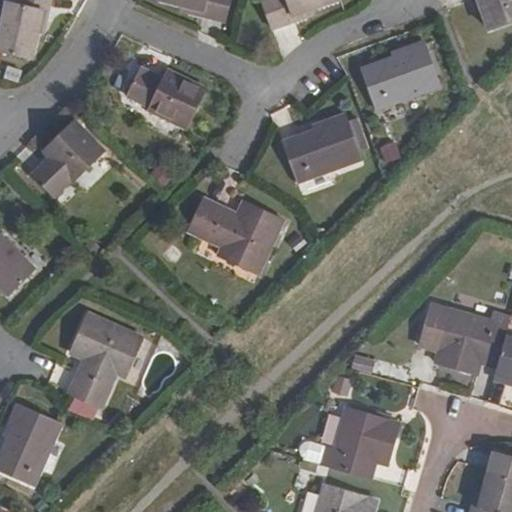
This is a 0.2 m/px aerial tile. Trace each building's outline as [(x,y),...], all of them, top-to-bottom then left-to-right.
[(2,27),(0,35),(0,51),(30,59),(43,10),(47,11),(49,0),(18,0),(18,3),(7,1),(2,27)] [(166,0),(204,10),(203,14),(225,20),(229,0),(166,0)] [(260,0),(270,27),(294,19),(292,14),(333,0),(260,0)] [(511,0),(467,0),(469,3),(477,0),(488,29),(511,20),(511,0)] [(405,51),(360,68),(373,108),(437,85),(422,42),(404,48),(405,51)] [(203,88),(166,71),(161,82),(153,78),(155,75),(139,68),(127,97),(149,107),(147,110),(185,127),(203,88)] [(359,157),(343,114),(326,120),(327,125),(281,141),(295,181),(359,157)] [(104,152),(73,120),(43,150),(52,160),(46,165),(43,162),(31,174),(53,196),(71,179),(73,181),(104,152)] [(394,142),(378,147),(382,163),(398,159),(394,142)] [(158,162),(149,177),(165,186),(174,170),(158,162)] [(226,218),(229,211),(201,200),(187,231),(222,247),(217,257),(256,274),(280,219),(242,202),(237,214),(234,221),(226,218)] [(237,214),(229,211),(226,218),(234,221),(237,214)] [(0,286),(8,295),(33,270),(0,234),(0,286)] [(500,364),(509,329),(511,321),(511,312),(499,309),(495,323),(454,312),(455,306),(440,301),(426,342),(444,348),(440,359),(473,369),(478,357),(485,359),(500,364)] [(125,377),(143,339),(86,315),(70,352),(84,358),(90,361),(85,369),(81,367),(68,394),(100,407),(115,373),(125,377)] [(511,329),(509,329),(500,364),(498,373),(511,376),(511,329)] [(156,345),(143,339),(125,377),(122,384),(137,389),(156,345)] [(353,355),(350,370),(370,373),(373,358),(353,355)] [(478,357),(473,369),(481,371),(485,359),(478,357)] [(90,361),(84,358),(81,367),(85,369),(90,361)] [(390,364),(389,378),(408,381),(410,367),(390,364)] [(60,422),(18,404),(10,421),(14,422),(0,453),(0,470),(33,485),(60,422)] [(323,449),(319,465),(369,479),(375,460),(376,454),(386,458),(395,423),(343,408),(330,451),(323,449)] [(300,442),(295,458),(319,465),(323,449),(300,442)] [(511,511),(511,457),(495,453),(483,493),(479,493),(473,511),(511,511)] [(376,454),(375,460),(384,463),(386,458),(376,454)] [(377,511),(380,504),(326,488),(319,511),(377,511)]
